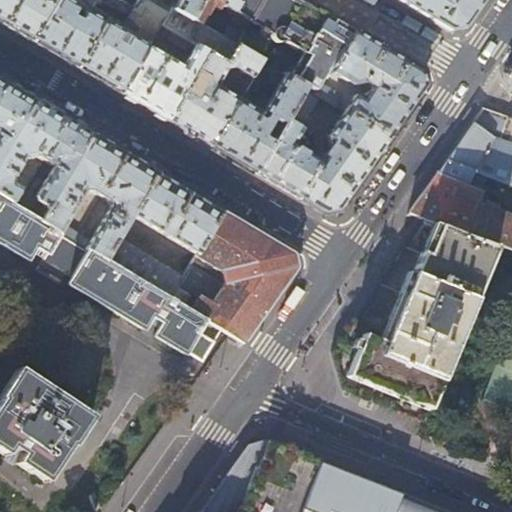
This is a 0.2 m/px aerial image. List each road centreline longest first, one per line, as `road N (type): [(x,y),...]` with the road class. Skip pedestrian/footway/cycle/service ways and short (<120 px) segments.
road 1 (residential): [(0,52),(344,258)]
road 2 (residential): [(511,501),(245,392)]
road 3 (tertiary): [(466,78),(344,258)]
road 4 (tertiary): [(344,258),(245,392)]
road 5 (residential): [(466,78),(340,0)]
road 6 (tertiary): [(245,392),(159,511)]
